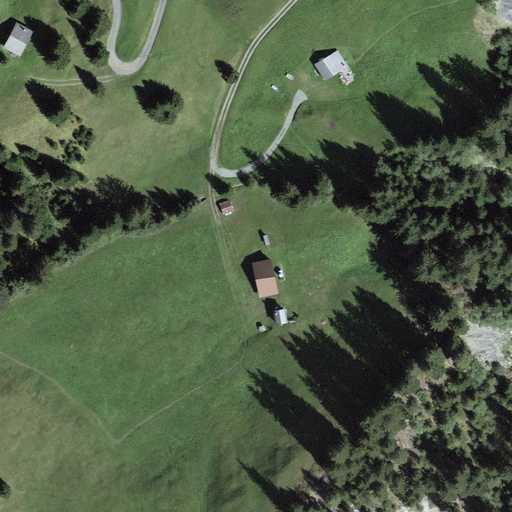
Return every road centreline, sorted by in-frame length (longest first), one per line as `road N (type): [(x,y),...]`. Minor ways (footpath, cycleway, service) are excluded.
road 1 (track): [(296,0),(257,43),(235,84),(212,167),(225,175),(248,170),(276,147),(307,87)]
road 2 (track): [(117,0),(111,64),(127,70),(147,57),(166,0)]
